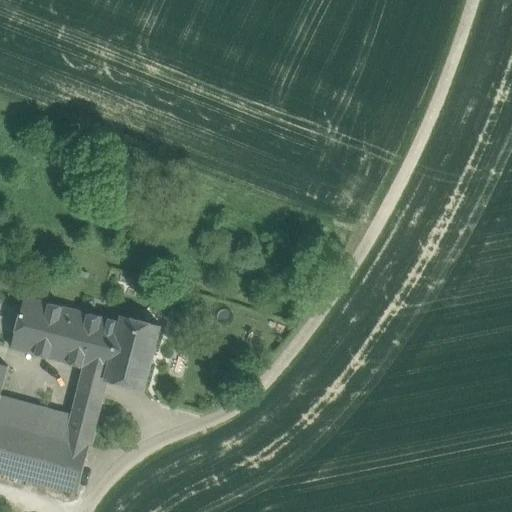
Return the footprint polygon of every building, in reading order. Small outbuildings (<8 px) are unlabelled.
[(120,322),(25,297),(12,348),(85,367),(107,373),(120,322)] [(161,326),(122,315),(120,322),(107,373),(105,380),(107,380),(145,390),(161,326)] [(0,398),(0,397),(8,366),(0,364),(0,398)] [(85,367),(79,391),(102,398),(107,380),(105,380),(107,373),(85,367)] [(102,398),(79,391),(72,417),(66,440),(90,446),(102,398)] [(0,398),(0,421),(35,431),(41,408),(0,397),(0,398)] [(72,417),(41,408),(35,431),(66,440),(72,417)] [(35,431),(0,421),(0,472),(78,493),(90,446),(66,440),(35,431)]
